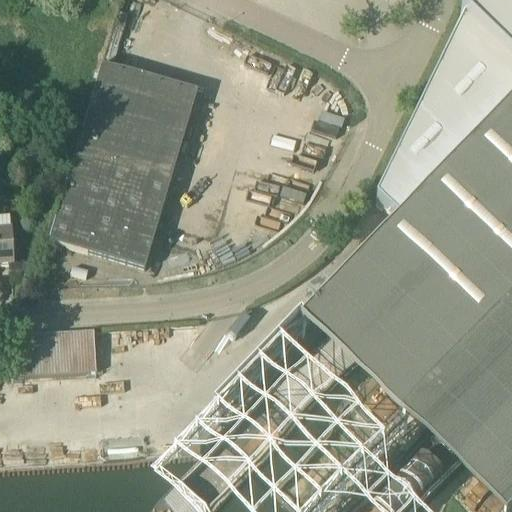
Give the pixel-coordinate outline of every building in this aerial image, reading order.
[(404,228),(511,114),(511,0),(486,0),(469,19),(379,204),(404,228)] [(197,96),(102,68),(101,68),(49,246),(145,274),(197,96)] [(511,114),(404,228),(349,285),(448,380),(474,353),(511,313),(511,114)] [(0,267),(13,267),(11,232),(0,232),(0,267)] [(511,313),(474,353),(511,389),(511,313)] [(14,342),(16,382),(96,377),(94,337),(14,342)]
